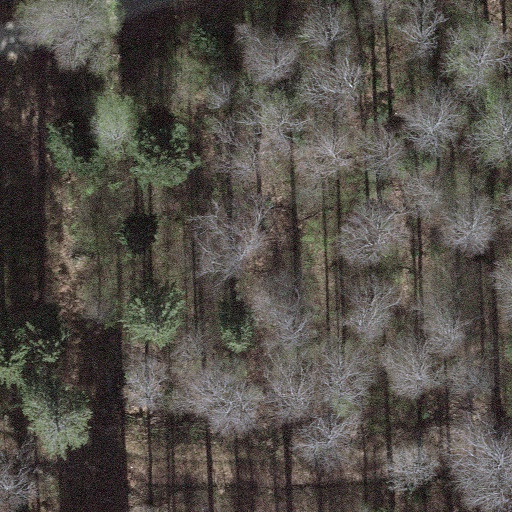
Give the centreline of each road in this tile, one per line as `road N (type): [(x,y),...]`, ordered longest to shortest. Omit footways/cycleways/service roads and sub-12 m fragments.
road 1 (track): [(0,434),(280,464),(511,460)]
road 2 (track): [(148,0),(0,44)]
